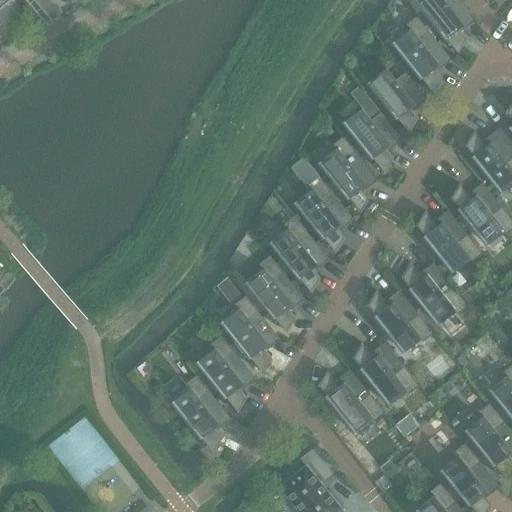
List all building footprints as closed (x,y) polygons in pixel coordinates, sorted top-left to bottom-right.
[(0,0),(0,8),(5,4),(9,0),(0,0)] [(40,8),(49,0),(34,0),(33,1),(40,8)] [(62,13),(51,0),(49,0),(40,8),(51,22),(62,13)] [(465,28),(475,20),(458,0),(420,0),(417,3),(431,21),(429,23),(442,39),(444,37),(457,53),(456,53),(457,53),(466,38),(457,27),(462,24),(465,28)] [(450,60),(416,17),(405,25),(408,30),(392,43),(407,61),(404,63),(417,79),(420,77),(432,92),(432,93),(442,78),(441,78),(433,67),(437,63),(441,68),(450,60)] [(426,100),(404,73),(394,82),(384,69),(368,82),(382,101),(380,103),(393,119),(395,117),(408,132),(407,133),(408,133),(417,118),(408,107),(413,103),(417,108),(426,100)] [(511,100),(505,113),(511,121),(511,124),(510,126),(506,122),(496,130),(511,150),(511,100)] [(402,140),(372,103),(361,112),(360,110),(343,123),(358,141),(355,143),(369,159),(371,157),(383,172),(383,173),(393,158),(392,158),(384,147),(388,143),(392,148),(402,140)] [(511,150),(496,130),(485,138),(489,143),(485,146),(473,131),(473,130),(464,145),(464,146),(473,156),(470,158),(483,175),(486,173),(500,191),(511,181),(511,150)] [(377,180),(342,137),(331,145),(335,150),(319,163),(333,181),(331,183),(344,199),(347,197),(359,212),(359,213),(368,198),(368,197),(359,187),(364,183),(368,188),(377,180)] [(353,220),(318,177),(307,185),(310,190),(294,203),(309,221),(307,223),(320,239),(322,237),(334,252),(335,253),(344,238),(343,237),(335,227),(340,223),(343,228),(353,220)] [(511,229),(511,221),(481,183),(471,191),(475,195),(471,198),(458,183),(449,198),(458,209),(456,211),(469,227),(471,225),(486,243),(502,230),(505,235),(511,229)] [(482,254),(447,210),(437,218),(440,223),(436,226),(424,210),(415,225),(423,236),(421,238),(434,254),(437,252),(451,271),(467,258),(471,262),(482,254)] [(328,260),(293,216),(282,225),(286,229),(270,242),(285,261),(282,263),(295,279),(298,277),(310,292),(310,293),(319,278),(319,277),(310,267),(315,263),(319,268),(328,260)] [(304,300),(269,256),(258,265),(262,269),(245,282),(260,301),(258,303),(271,319),(273,317),(285,332),(286,333),(295,318),(294,317),(286,307),(291,303),(294,307),(304,300)] [(467,306),(441,273),(433,263),(422,271),(426,275),(422,278),(410,263),(409,263),(400,278),(401,278),(409,288),(406,290),(420,307),(422,305),(437,323),(453,310),(457,315),(467,306)] [(234,284),(224,273),(216,280),(227,291),(234,284)] [(433,334),(398,290),(388,298),(391,302),(387,306),(375,290),(366,305),(375,316),(372,318),(385,334),(388,332),(402,351),(418,338),(422,342),(433,334)] [(279,340),(244,296),(234,305),(237,309),(221,322),(236,340),(233,342),(246,359),(249,357),(261,372),(270,357),(261,346),(266,343),(270,347),(279,340)] [(255,380),(220,336),(209,345),(213,349),(197,362),(211,380),(209,382),(222,399),(224,397),(237,412),(236,412),(237,412),(246,397),(237,386),(242,383),(245,387),(255,380)] [(417,387),(384,342),(373,351),(377,355),(373,358),(360,342),(351,358),(352,358),(360,368),(358,370),(371,387),(373,385),(388,403),(404,390),(408,395),(417,387)] [(511,364),(502,372),(506,377),(489,390),(504,408),(501,410),(511,423),(511,364)] [(384,413),(349,370),(339,378),(342,382),(338,385),(326,370),(317,385),(326,396),(323,398),(336,414),(339,412),(353,430),(370,418),(373,422),(384,413)] [(230,419),(196,376),(185,384),(188,389),(172,402),(187,420),(184,422),(197,438),(200,436),(212,452),(221,437),(213,426),(217,423),(221,427),(230,419)] [(511,433),(488,404),(478,412),(481,417),(465,429),(480,448),(477,450),(490,466),(493,464),(505,480),(511,468),(511,462),(506,454),(509,451),(511,454),(511,433)] [(499,487),(464,443),(453,452),(457,457),(441,469),(455,488),(453,490),(466,506),(468,504),(474,511),(485,511),(490,505),(489,504),(481,494),(485,491),(488,495),(499,487)] [(336,511),(340,509),(305,466),(279,487),(298,511),(336,511)] [(462,511),(439,483),(439,484),(429,492),(432,496),(416,509),(418,511),(462,511)]
